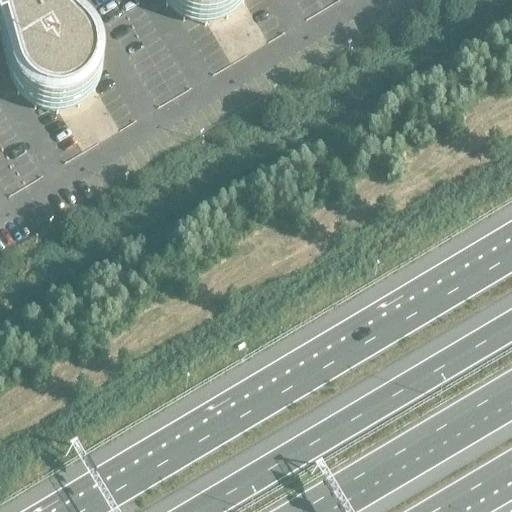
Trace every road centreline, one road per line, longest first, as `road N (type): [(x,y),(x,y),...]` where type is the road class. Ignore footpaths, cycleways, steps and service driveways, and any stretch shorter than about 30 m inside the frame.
road 1 (motorway): [(511,251),(77,511)]
road 2 (motorway): [(511,325),(196,511)]
road 3 (motorway): [(313,511),(511,395)]
